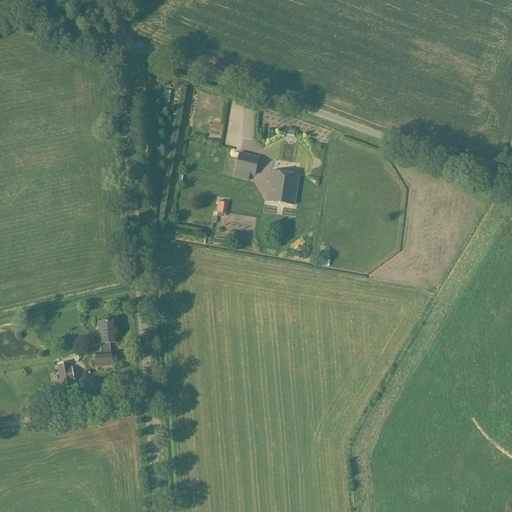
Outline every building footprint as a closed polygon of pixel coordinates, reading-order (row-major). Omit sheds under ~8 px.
[(260,158),(240,153),(240,154),(239,154),(235,171),(255,177),(260,158)] [(272,172),(269,194),(276,195),(277,189),(280,189),(280,191),(284,191),(285,185),(289,186),(291,175),(272,172)] [(294,206),(298,176),(291,175),(289,186),(285,185),(284,191),(280,191),(280,189),(277,189),(276,195),(269,194),(268,202),(294,206)] [(218,202),(216,213),(226,214),(228,204),(218,202)] [(110,344),(118,343),(116,321),(99,323),(101,354),(111,353),(110,344)] [(96,367),(113,366),(112,353),(111,353),(101,354),(95,354),(96,367)] [(69,363),(57,365),(62,390),(74,387),(73,382),(74,382),(72,367),(70,367),(69,363)]
